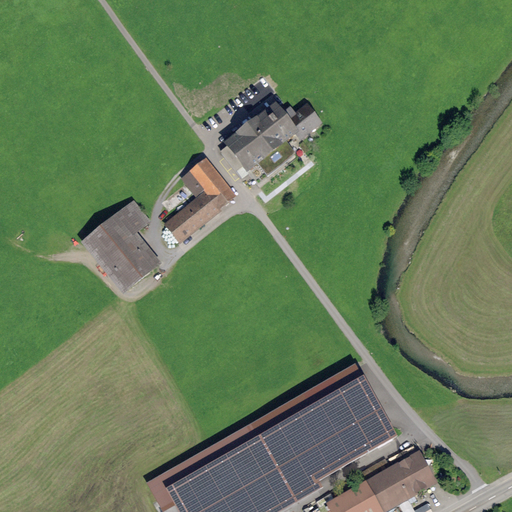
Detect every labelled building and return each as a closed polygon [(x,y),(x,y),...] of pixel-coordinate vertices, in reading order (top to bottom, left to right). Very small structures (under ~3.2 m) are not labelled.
[(279,101),(222,144),(246,176),(300,134),(305,140),(325,125),(309,104),(291,117),(279,101)] [(165,226),(178,243),(238,199),(209,160),(191,174),(207,195),(165,226)] [(135,202),(83,243),(125,296),(161,267),(136,235),(151,223),(135,202)] [(365,386),(163,493),(173,511),(286,511),(402,446),(365,386)] [(420,454),(367,483),(383,511),(388,511),(437,486),(420,454)] [(364,472),(367,479),(384,470),(381,463),(364,472)] [(383,511),(367,483),(325,506),(328,511),(383,511)]
